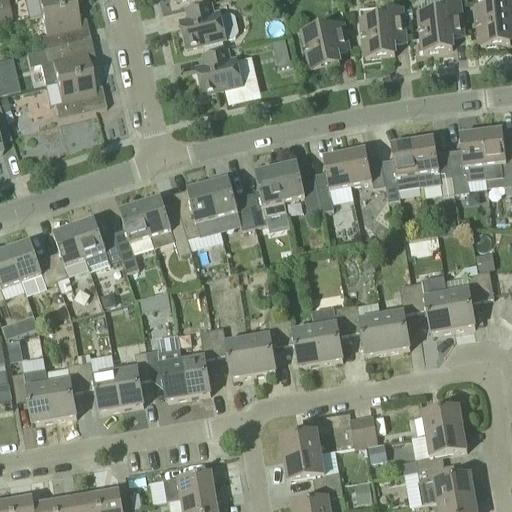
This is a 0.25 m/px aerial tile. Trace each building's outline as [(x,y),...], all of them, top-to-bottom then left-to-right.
[(29,0),(24,2),(29,22),(41,19),(41,20),(76,12),(72,0),(29,0)] [(511,35),(511,0),(494,0),(495,0),(497,10),(477,12),(481,50),(510,47),(509,36),(511,35)] [(0,27),(12,25),(7,2),(0,3),(0,27)] [(466,40),(462,4),(446,5),(447,15),(419,18),(423,56),(453,53),(451,42),(466,40)] [(226,44),(225,42),(235,39),(238,35),(235,19),(230,16),(213,20),(210,7),(187,13),(190,25),(181,28),(186,53),(226,44)] [(404,11),(361,16),(366,63),(395,59),(394,48),(408,47),(405,23),(404,13),(404,11)] [(76,12),(41,20),(46,40),(39,41),(42,56),(90,45),(86,23),(79,25),(76,12)] [(404,13),(405,23),(412,22),(411,12),(404,13)] [(351,54),(346,28),(303,37),(311,75),(340,68),(338,57),(351,54)] [(52,67),(57,87),(57,88),(91,80),(88,66),(95,65),(90,45),(42,56),(45,68),(52,67)] [(286,45),(273,48),(275,56),(288,53),(286,45)] [(242,91),(235,61),(231,62),(229,53),(204,59),(207,72),(197,74),(203,100),(242,91)] [(61,108),(54,109),(58,124),(106,113),(101,91),(94,93),(91,80),(57,88),(61,108)] [(7,103),(0,105),(0,111),(2,116),(11,113),(7,103)] [(10,114),(4,116),(7,125),(13,123),(10,114)] [(488,193),(511,190),(511,148),(505,149),(503,135),(481,137),(487,184),(488,193)] [(468,187),(487,184),(481,137),(460,140),(461,154),(449,156),(455,199),(470,197),(468,187)] [(420,193),(441,189),(443,201),(455,199),(449,156),(437,158),(434,143),(413,147),(420,193)] [(399,196),(420,193),(413,147),(391,150),(393,164),(381,166),(386,192),(389,207),(400,205),(399,196)] [(374,194),(386,192),(381,166),(369,169),(366,154),(345,159),(351,192),(372,188),(374,194)] [(314,180),(315,184),(322,217),(334,214),(330,196),(351,192),(345,159),(323,163),(326,177),(314,180)] [(284,207),(305,202),(308,219),(322,217),(315,184),(302,187),(298,168),(277,173),(284,207)] [(268,230),(266,223),(287,219),(284,207),(277,173),(255,178),(259,197),(247,199),(255,233),(268,230)] [(208,190),(221,237),(241,232),(242,236),(255,233),(247,199),(234,202),(229,184),(208,190)] [(224,247),(221,237),(208,190),(187,195),(192,214),(180,218),(183,226),(191,256),(224,247)] [(155,253),(174,247),(179,262),(192,258),(191,256),(183,226),(180,218),(167,221),(162,203),(141,210),(151,243),(155,253)] [(151,243),(141,210),(120,216),(126,234),(113,238),(122,264),(127,278),(139,274),(131,249),(151,243)] [(456,234),(455,224),(448,224),(444,229),(445,236),(456,234)] [(74,232),(86,265),(106,258),(110,268),(122,264),(113,238),(101,242),(95,225),(74,232)] [(49,261),(57,286),(69,282),(66,272),(86,265),(74,232),(54,239),(60,257),(49,261)] [(409,255),(424,252),(423,243),(407,246),(409,255)] [(42,280),(46,290),(57,286),(49,261),(37,265),(31,247),(10,254),(22,287),(42,280)] [(283,260),(285,266),(295,264),(293,253),(287,255),(283,260)] [(0,305),(5,304),(1,294),(22,287),(10,254),(0,257),(0,305)] [(492,257),(476,260),(480,276),(496,274),(492,257)] [(477,270),(465,272),(466,280),(478,278),(477,270)] [(478,279),(483,306),(494,304),(490,277),(478,279)] [(466,281),(467,283),(445,286),(448,299),(447,299),(453,336),(475,332),(471,307),(483,306),(478,279),(466,281)] [(416,317),(427,315),(431,340),(453,336),(447,299),(425,302),(423,288),(411,290),(416,317)] [(410,354),(404,319),(416,317),(411,290),(399,292),(403,317),(382,321),(388,358),(410,354)] [(117,309),(113,297),(101,301),(104,313),(117,309)] [(155,315),(153,301),(140,305),(142,318),(155,315)] [(382,321),(381,321),(378,307),(357,311),(357,310),(346,312),(350,339),(362,337),(366,362),(388,358),(382,321)] [(511,308),(501,324),(511,332),(511,308)] [(346,312),(335,314),(334,312),(312,316),(315,332),(321,369),(343,365),(339,341),(350,339),(346,312)] [(283,351),(295,349),(299,373),(321,369),(315,332),(293,336),(290,322),(279,324),(283,351)] [(276,377),(272,353),(283,351),(279,324),(267,326),(269,340),(248,344),(254,381),(276,377)] [(6,344),(18,340),(14,327),(2,331),(6,344)] [(212,335),(216,362),(228,360),(232,385),(254,381),(248,344),(226,347),(223,333),(212,335)] [(189,403),(211,399),(205,364),(216,362),(212,335),(200,337),(204,362),(182,366),(189,403)] [(180,354),(159,358),(158,355),(146,357),(151,384),(163,382),(167,407),(189,403),(182,366),(180,354)] [(151,384),(146,357),(135,359),(137,374),(115,377),(122,415),(144,411),(140,386),(151,384)] [(122,415),(115,377),(94,381),(91,367),(79,369),(84,396),(96,394),(100,418),(122,415)] [(68,371),(68,373),(46,376),(55,426),(77,422),(73,398),(84,396),(79,369),(68,371)] [(55,426),(46,376),(46,375),(12,380),(17,407),(29,405),(32,430),(55,426)] [(0,376),(0,388),(8,387),(6,376),(0,376)] [(0,404),(11,403),(9,388),(0,389),(0,404)] [(422,418),(426,441),(463,434),(459,412),(422,418)] [(373,422),(362,424),(366,451),(378,449),(373,422)] [(362,424),(350,426),(355,453),(366,451),(362,424)] [(308,437),(317,436),(316,427),(305,428),(306,437),(308,437)] [(444,472),(443,461),(467,456),(463,434),(426,441),(429,462),(416,465),(418,476),(444,472)] [(317,436),(307,438),(280,442),(284,464),(321,458),(317,436)] [(384,449),(368,452),(371,468),(387,465),(384,449)] [(339,478),(325,480),(321,458),(284,464),(288,487),(312,483),(314,494),(341,489),(339,478)] [(418,476),(404,479),(409,511),(422,510),(438,508),(475,501),(471,479),(446,483),(444,472),(418,476)] [(164,485),(165,495),(167,507),(181,505),(215,499),(212,477),(164,485)] [(355,490),(358,508),(373,506),(370,487),(355,490)] [(314,494),(316,505),(292,509),(292,511),(330,511),(329,504),(343,501),(341,489),(314,494)] [(101,511),(122,511),(120,496),(99,499),(101,511)] [(132,511),(139,511),(142,511),(140,498),(130,499),(132,511)] [(101,511),(99,499),(78,503),(79,511),(101,511)] [(217,511),(215,499),(181,505),(182,511),(217,511)] [(476,511),(475,501),(438,508),(438,511),(476,511)] [(35,511),(36,511),(33,503),(12,506),(12,511),(35,511)] [(79,511),(78,503),(57,507),(57,511),(79,511)]
